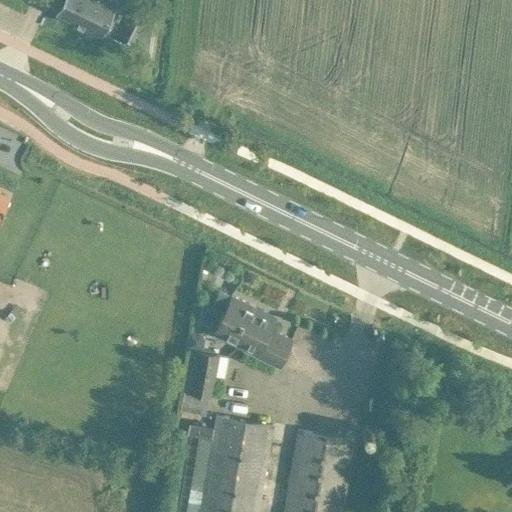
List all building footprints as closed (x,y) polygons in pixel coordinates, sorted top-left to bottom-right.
[(115,2),(110,0),(58,0),(54,10),(101,33),(115,2)] [(150,52),(153,24),(141,19),(130,42),(150,52)] [(0,214),(8,195),(0,191),(0,214)] [(231,294),(213,331),(279,363),(292,338),(269,327),(273,320),(253,310),(255,306),(231,294)] [(189,390),(191,391),(211,394),(219,353),(197,349),(189,390)] [(217,414),(213,434),(200,511),(257,511),(272,424),(217,414)] [(298,428),(283,511),(340,511),(353,437),(298,428)]
